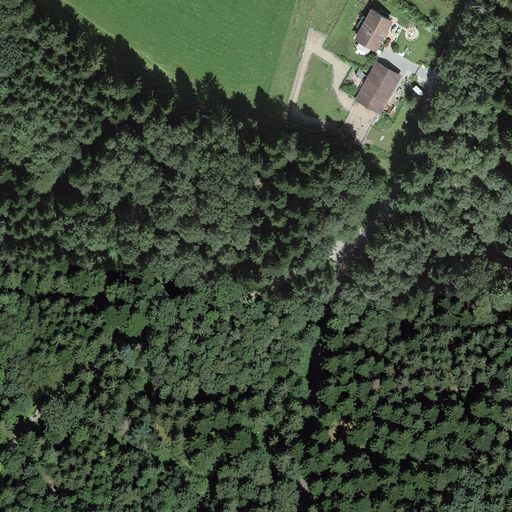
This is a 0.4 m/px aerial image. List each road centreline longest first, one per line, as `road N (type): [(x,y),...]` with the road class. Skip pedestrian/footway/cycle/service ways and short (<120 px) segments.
road 1 (track): [(511,155),(251,293),(125,349),(49,406),(0,467)]
road 2 (unclassified): [(375,222),(329,311),(305,511)]
road 3 (unclassified): [(375,222),(467,0)]
